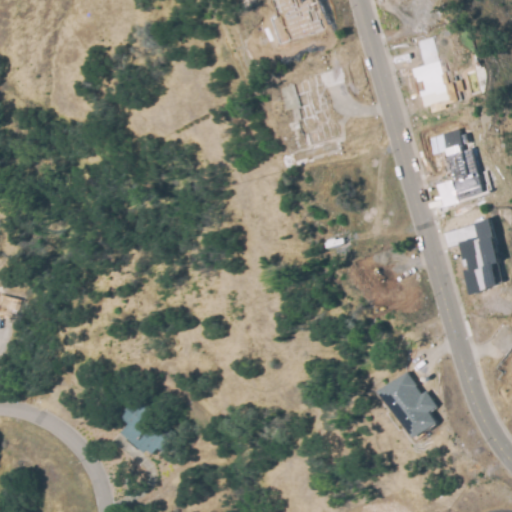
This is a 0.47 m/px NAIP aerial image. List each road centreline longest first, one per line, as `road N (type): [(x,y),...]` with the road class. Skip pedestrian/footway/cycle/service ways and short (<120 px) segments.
road 1 (residential): [(511,453),(480,398),(361,0)]
road 2 (residential): [(104,511),(94,474),(68,438),(0,408)]
